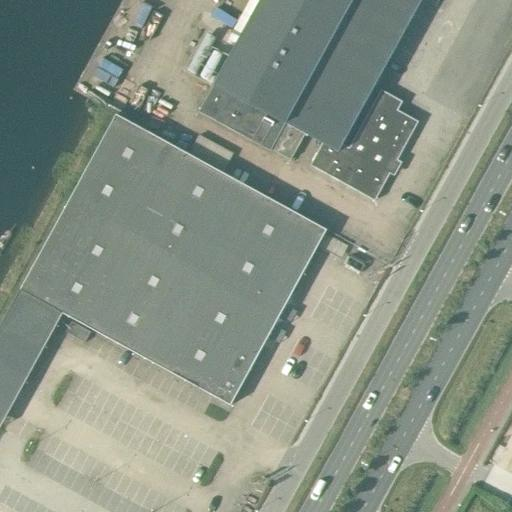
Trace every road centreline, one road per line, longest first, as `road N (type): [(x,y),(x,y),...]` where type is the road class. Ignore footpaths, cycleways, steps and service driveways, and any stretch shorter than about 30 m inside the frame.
road 1 (unclassified): [(511,79),(269,511)]
road 2 (primary): [(511,152),(314,511)]
road 3 (primary): [(361,511),(511,238)]
